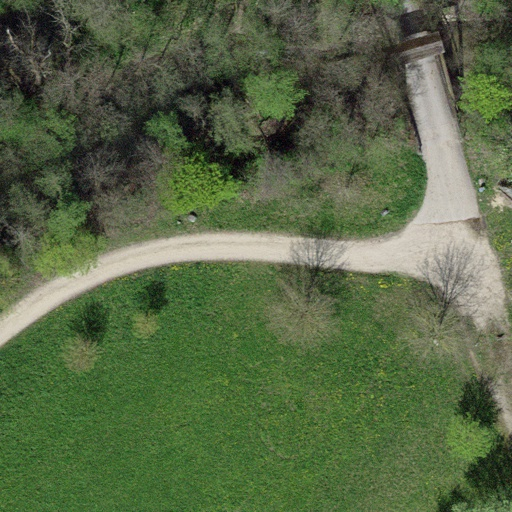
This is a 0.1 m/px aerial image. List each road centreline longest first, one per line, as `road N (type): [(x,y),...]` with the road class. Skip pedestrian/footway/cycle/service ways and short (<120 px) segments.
road 1 (track): [(0,324),(73,278),(144,251),(212,240),(467,257),(394,0)]
road 2 (track): [(467,257),(511,387)]
